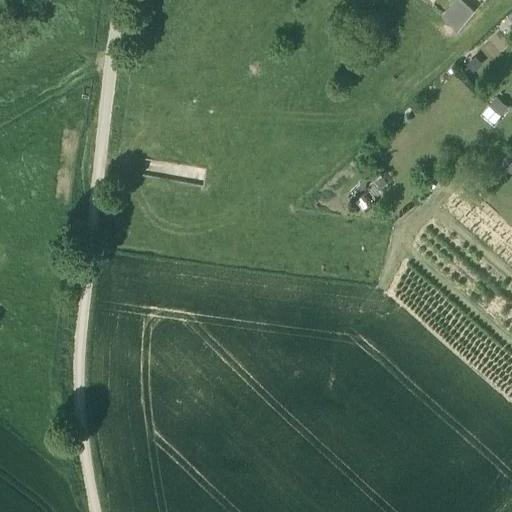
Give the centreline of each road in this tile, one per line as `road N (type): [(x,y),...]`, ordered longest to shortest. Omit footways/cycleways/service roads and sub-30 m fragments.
road 1 (track): [(119,0),(79,335),(78,408),(94,511)]
road 2 (track): [(111,64),(0,126)]
